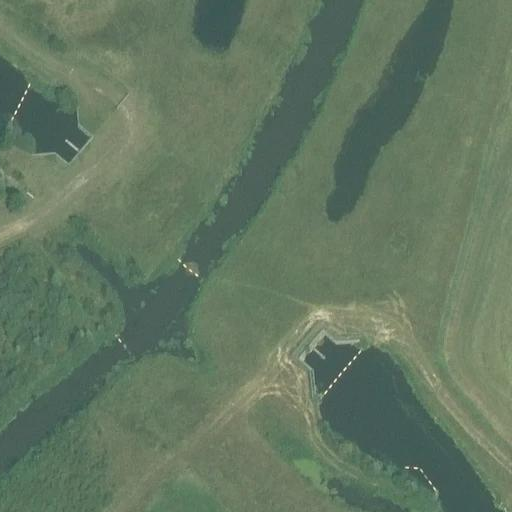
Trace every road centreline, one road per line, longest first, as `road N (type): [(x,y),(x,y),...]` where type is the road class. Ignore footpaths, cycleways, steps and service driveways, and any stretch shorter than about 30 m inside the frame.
road 1 (track): [(121,511),(270,362),(337,307),(396,333),(447,404),(511,466)]
road 2 (track): [(0,232),(86,180),(125,136),(125,105),(0,24)]
